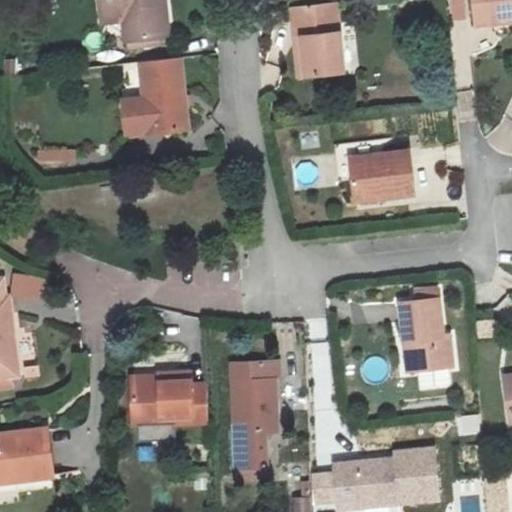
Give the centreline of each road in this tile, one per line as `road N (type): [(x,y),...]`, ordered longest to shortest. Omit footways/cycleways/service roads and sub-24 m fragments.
road 1 (residential): [(283,278),(484,251),(478,153)]
road 2 (residential): [(283,278),(247,118),(248,0)]
road 3 (residential): [(99,288),(124,282),(232,304),(283,278)]
